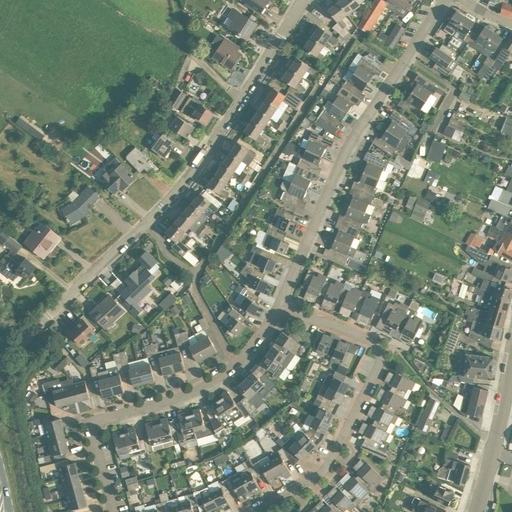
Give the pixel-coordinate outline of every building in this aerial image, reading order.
[(260,14),(269,0),(240,0),(240,1),(260,14)] [(364,1),(363,0),(341,0),(338,2),(348,15),(360,5),(364,1)] [(393,12),(397,6),(400,0),(386,0),(385,2),(381,0),(375,0),(358,27),(367,33),(384,6),(393,12)] [(407,12),(414,0),(400,0),(397,6),(407,12)] [(502,10),(503,0),(485,0),(489,2),(488,4),(502,10)] [(511,8),(508,6),(508,0),(503,0),(502,10),(501,14),(511,18),(511,8)] [(348,15),(338,2),(328,11),(337,23),(331,28),(340,35),(348,41),(352,35),(349,34),(349,33),(345,28),(347,26),(342,20),(348,15)] [(257,24),(238,12),(233,9),(227,17),(233,21),(228,28),(247,40),(257,24)] [(457,30),(465,17),(456,11),(447,24),(457,30)] [(469,42),(474,33),(470,30),(475,23),(465,17),(457,30),(466,36),(463,41),(467,44),(469,42)] [(392,50),(405,29),(398,24),(385,45),(392,50)] [(324,47),(328,40),(335,45),(337,42),(345,47),(348,42),(348,41),(340,35),(337,39),(319,27),(311,38),(324,47)] [(485,47),(494,33),(485,27),(480,34),(476,31),(474,33),(469,42),(467,44),(463,51),(466,53),(469,48),(475,51),(480,43),(485,47)] [(503,39),(494,33),(485,47),(494,52),(503,39)] [(503,65),(511,52),(511,34),(498,57),(491,68),(482,82),(485,84),(487,81),(489,83),(498,69),(500,70),(503,65)] [(331,51),(324,47),(311,38),(304,48),(327,65),(330,60),(326,58),(331,51)] [(236,52),(239,49),(225,40),(213,58),(231,69),(240,55),(236,52)] [(453,52),(442,45),(439,50),(449,57),(453,52)] [(448,78),(459,63),(449,57),(439,50),(436,48),(435,50),(434,49),(430,54),(431,55),(430,57),(437,62),(433,67),(448,78)] [(491,68),(498,57),(492,54),(490,58),(488,57),(484,63),(491,68)] [(383,71),(380,69),(384,64),(375,58),(369,55),(363,58),(363,57),(357,65),(353,62),(348,70),(349,70),(368,84),(374,74),(379,77),(383,71)] [(181,83),(185,72),(187,72),(191,60),(187,56),(187,57),(176,81),(181,83)] [(308,82),(312,75),(313,76),(316,72),(297,58),(289,69),(308,82)] [(303,88),(308,82),(289,69),(282,80),(301,93),(304,89),(303,88)] [(361,93),(368,84),(349,70),(343,79),(346,81),(342,88),(362,101),(365,96),(361,93)] [(200,86),(207,83),(201,72),(195,75),(200,86)] [(432,96),(438,88),(418,75),(414,80),(418,83),(412,93),(426,102),(431,95),(432,96)] [(155,87),(159,82),(151,77),(146,85),(150,88),(155,87)] [(214,114),(199,104),(200,102),(194,98),(192,100),(173,87),(167,103),(178,110),(191,118),(193,115),(207,125),(214,114)] [(278,108),(282,101),(296,110),(302,101),(288,92),(285,96),(273,88),(266,100),(278,108)] [(358,107),(362,101),(342,88),(336,95),(338,96),(333,104),(347,114),(354,104),(358,107)] [(467,102),(472,96),(463,90),(458,97),(467,102)] [(421,110),(426,102),(412,93),(405,102),(401,100),(397,105),(417,119),(422,111),(421,110)] [(271,119),(278,108),(266,100),(259,111),(271,119)] [(340,123),(347,114),(333,104),(328,101),(323,108),(324,108),(317,119),(319,120),(317,123),(334,134),(337,129),(341,132),(345,126),(340,123)] [(263,130),(271,119),(259,111),(251,122),(263,130)] [(187,138),(196,125),(176,112),(172,118),(175,120),(170,127),(187,138)] [(413,126),(393,112),(389,118),(393,121),(386,130),(405,143),(407,144),(411,138),(411,134),(408,133),(413,126)] [(448,126),(463,132),(467,124),(451,118),(448,126)] [(511,120),(506,118),(501,132),(509,135),(511,136),(511,120)] [(287,123),(280,119),(277,123),(284,128),(287,123)] [(430,123),(425,120),(421,126),(426,129),(430,123)] [(266,141),(259,136),(263,130),(251,122),(244,133),(263,145),(266,141)] [(284,128),(277,123),(274,127),(281,132),(284,128)] [(459,142),(463,132),(448,126),(444,135),(459,142)] [(400,150),(405,143),(386,130),(380,140),(376,137),(372,143),(392,157),(397,149),(400,150)] [(334,142),(312,132),(308,141),(310,142),(306,150),(322,157),(327,146),(331,148),(334,142)] [(165,158),(175,144),(163,135),(152,149),(165,158)] [(248,166),(256,155),(237,142),(230,153),(242,161),(241,162),(248,166)] [(148,173),(153,168),(146,161),(149,158),(135,148),(126,156),(126,159),(130,163),(140,174),(144,170),(148,173)] [(317,167),(322,157),(306,150),(302,158),(301,157),(297,166),(319,176),(322,169),(317,167)] [(234,172),(241,162),(242,161),(230,153),(222,164),(234,172)] [(69,163),(72,158),(67,154),(64,159),(69,163)] [(388,163),(366,154),(363,160),(368,162),(363,173),(379,179),(379,180),(384,181),(388,173),(385,172),(388,163)] [(451,163),(451,162),(454,163),(456,159),(453,158),(446,155),(444,160),(451,163)] [(410,163),(405,160),(402,165),(408,168),(410,163)] [(407,175),(412,177),(417,165),(412,163),(407,175)] [(125,188),(135,178),(121,164),(109,175),(107,173),(100,179),(114,194),(123,185),(125,188)] [(227,183),(234,172),(222,164),(215,175),(227,183)] [(257,164),(253,169),(258,172),(262,167),(257,164)] [(316,182),(319,176),(297,166),(293,174),(289,173),(286,181),(307,190),(312,180),(316,182)] [(429,170),(424,182),(432,186),(437,174),(429,170)] [(250,177),(244,173),(241,177),(248,181),(250,177)] [(374,197),(378,188),(376,188),(379,180),(379,179),(363,173),(359,183),(354,181),(352,188),(374,197)] [(226,199),(234,188),(227,183),(215,175),(207,186),(226,199)] [(245,186),(248,181),(241,177),(238,181),(245,186)] [(302,201),(307,190),(286,181),(285,181),(283,182),(280,187),(282,190),(285,192),(281,201),(303,211),(307,203),(302,201)] [(83,215),(98,198),(87,188),(73,203),(62,209),(71,225),(84,217),(83,215)] [(371,216),(374,207),(370,206),(374,197),(352,188),(349,194),(354,196),(349,206),(371,216)] [(511,193),(506,191),(502,190),(497,201),(491,199),(487,209),(502,215),(506,217),(511,205),(511,193)] [(268,196),(265,191),(258,194),(261,200),(268,196)] [(221,212),(217,208),(200,194),(191,204),(202,213),(207,207),(217,216),(221,212)] [(412,217),(424,222),(432,201),(419,197),(412,217)] [(208,218),(202,213),(191,204),(183,213),(194,223),(193,223),(199,228),(206,234),(209,230),(202,224),(208,218)] [(367,224),(371,216),(349,206),(345,217),(340,215),(337,221),(360,231),(363,223),(367,224)] [(254,214),(248,211),(245,217),(251,220),(254,214)] [(293,235),(298,224),(292,222),(294,216),(282,211),(280,217),(283,218),(278,228),(293,235)] [(206,234),(199,228),(193,223),(194,223),(183,213),(174,223),(185,233),(189,228),(196,234),(197,233),(202,238),(206,234)] [(399,216),(392,213),(389,220),(396,223),(399,216)] [(511,218),(511,219),(506,217),(502,215),(495,228),(499,229),(505,232),(511,235),(511,218)] [(243,235),(246,228),(243,226),(246,220),(242,218),(239,224),(238,224),(235,231),(243,235)] [(351,247),(354,238),(356,239),(360,231),(337,221),(335,227),(339,229),(335,240),(351,247)] [(16,254),(22,246),(9,236),(12,233),(0,223),(0,244),(2,246),(4,245),(16,254)] [(191,248),(186,244),(191,238),(185,233),(174,223),(165,233),(175,242),(171,247),(183,257),(191,248)] [(511,235),(505,232),(499,229),(495,228),(492,226),(486,234),(499,242),(494,250),(494,251),(511,261),(511,235)] [(43,258),(60,238),(48,228),(43,235),(36,229),(25,243),(43,258)] [(285,254),(289,244),(283,241),(286,236),(274,231),(268,228),(262,243),(262,244),(264,245),(285,254)] [(478,249),(483,239),(476,236),(471,233),(465,244),(468,246),(478,249)] [(345,265),(349,256),(347,255),(351,247),(335,240),(330,251),(326,249),(323,255),(345,265)] [(272,273),(277,262),(271,260),(273,254),(254,245),(251,252),(254,253),(249,263),(272,273)] [(511,272),(511,270),(493,262),(489,260),(491,256),(483,252),(478,249),(468,246),(466,251),(481,265),(486,266),(483,272),(487,273),(494,276),(508,282),(511,272)] [(492,255),(494,251),(494,250),(486,246),(483,252),(491,256),(492,255)] [(157,262),(147,252),(139,259),(143,263),(125,280),(130,285),(121,294),(126,300),(123,303),(136,317),(143,310),(137,304),(151,290),(144,283),(152,275),(148,271),(157,262)] [(33,274),(32,273),(36,267),(25,258),(20,266),(7,255),(1,262),(19,276),(20,275),(26,280),(27,279),(29,281),(30,280),(33,277),(33,274)] [(208,265),(214,271),(222,263),(215,258),(208,265)] [(365,267),(361,260),(355,263),(359,270),(365,267)] [(263,293),(268,283),(263,280),(265,275),(254,269),(247,264),(240,273),(249,279),(251,281),(249,286),(263,293)] [(511,294),(511,290),(498,284),(496,289),(490,286),(494,276),(487,273),(483,272),(474,268),(471,274),(484,280),(480,289),(510,302),(511,294)] [(176,278),(171,273),(167,277),(172,282),(176,278)] [(319,297),(319,295),(325,281),(327,277),(319,274),(317,278),(307,274),(301,288),(307,290),(304,299),(314,303),(317,296),(319,297)] [(176,278),(172,282),(170,284),(176,291),(182,285),(176,278)] [(336,304),(337,302),(343,288),(344,285),(336,281),(335,285),(325,281),(319,295),(325,297),(321,306),(331,310),(334,303),(336,304)] [(506,313),(510,302),(480,289),(476,287),(474,294),(480,296),(478,305),(490,308),(490,309),(506,313)] [(260,306),(255,302),(258,297),(244,288),(234,302),(240,306),(253,315),(260,306)] [(354,310),(360,296),(362,292),(354,289),(352,292),(343,288),(337,302),(342,305),(339,313),(349,318),(352,311),(354,311),(354,310)] [(394,299),(397,292),(391,289),(387,296),(394,299)] [(457,303),(460,298),(449,292),(446,298),(457,303)] [(159,305),(165,311),(178,299),(171,293),(159,305)] [(191,302),(187,294),(181,298),(185,305),(191,302)] [(125,311),(110,296),(90,314),(105,329),(114,321),(125,311)] [(371,319),(379,299),(371,296),(370,300),(360,296),(354,310),(360,312),(356,321),(366,325),(369,318),(371,319)] [(416,317),(418,313),(416,312),(421,304),(412,299),(409,307),(406,312),(404,315),(397,329),(402,332),(398,340),(408,345),(411,338),(413,339),(423,321),(416,317)] [(396,330),(397,329),(404,315),(406,312),(409,307),(401,303),(400,305),(395,302),(393,305),(389,303),(380,320),(385,323),(381,331),(391,336),(394,329),(396,330)] [(244,317),(234,310),(233,308),(230,304),(218,319),(225,324),(225,325),(229,328),(226,333),(233,339),(237,334),(238,335),(245,326),(240,322),(244,317)] [(174,316),(180,312),(175,306),(169,310),(174,316)] [(501,329),(505,317),(489,313),(487,319),(482,318),(484,311),(471,307),(468,316),(472,318),(472,321),(473,321),(501,329)] [(442,323),(448,326),(452,319),(446,316),(442,323)] [(199,342),(207,357),(217,352),(208,336),(207,337),(204,332),(210,329),(204,318),(198,321),(203,330),(195,335),(199,342)] [(81,345),(95,332),(83,320),(69,333),(81,345)] [(498,340),(501,329),(473,321),(472,323),(471,327),(468,337),(479,342),(490,349),(493,339),(498,340)] [(141,325),(134,323),(132,332),(139,334),(141,325)] [(453,354),(458,341),(476,348),(479,342),(468,337),(460,333),(461,333),(451,328),(443,350),(453,354)] [(190,344),(186,331),(181,333),(184,345),(190,344)] [(301,338),(292,331),(288,336),(282,332),(276,341),(290,351),(297,342),(298,343),(301,338)] [(184,345),(181,333),(175,335),(178,347),(184,345)] [(327,354),(330,347),(335,349),(339,341),(340,338),(335,336),(333,338),(323,334),(317,350),(316,352),(317,354),(321,356),(323,355),(324,353),(327,354)] [(286,368),(295,355),(290,351),(276,341),(274,339),(270,345),(273,346),(267,355),(286,368),(285,368),(286,368)] [(347,365),(352,354),(346,351),(349,345),(339,341),(335,349),(330,361),(339,365),(342,363),(347,365)] [(207,357),(199,342),(189,347),(197,363),(207,357)] [(170,355),(168,350),(158,352),(156,343),(150,345),(153,357),(159,356),(159,358),(164,375),(174,373),(170,355)] [(153,357),(150,345),(149,345),(144,347),(147,358),(148,359),(153,357)] [(144,384),(138,361),(128,363),(125,351),(119,353),(125,374),(130,373),(133,387),(144,384)] [(120,376),(125,374),(119,353),(113,354),(115,361),(116,366),(107,369),(107,370),(107,371),(114,395),(124,392),(120,376)] [(185,370),(181,353),(170,355),(174,373),(185,370)] [(491,380),(493,358),(461,354),(458,376),(452,376),(449,381),(465,383),(473,384),(474,378),(491,380)] [(278,379),(285,368),(286,368),(267,355),(261,364),(258,362),(255,367),(264,375),(268,369),(274,373),(272,375),(273,378),(275,379),(278,379)] [(72,362),(67,356),(63,360),(67,364),(68,365),(72,362)] [(149,364),(148,359),(147,358),(138,361),(144,384),(155,381),(150,364),(149,364)] [(421,373),(426,365),(415,359),(413,362),(421,373)] [(59,372),(63,368),(59,364),(55,368),(59,372)] [(114,395),(107,371),(107,370),(106,370),(106,371),(98,373),(96,366),(89,367),(93,380),(98,378),(99,381),(98,381),(103,398),(114,395)] [(337,371),(346,374),(348,369),(339,366),(337,371)] [(264,375),(255,367),(251,371),(253,373),(245,380),(261,397),(268,390),(264,386),(265,385),(259,379),(264,375)] [(323,384),(324,384),(330,387),(345,395),(349,385),(343,382),(346,376),(335,371),(333,375),(331,374),(327,375),(323,384)] [(390,391),(403,398),(408,389),(411,391),(415,383),(397,373),(396,375),(389,372),(384,382),(392,386),(390,391)] [(68,404),(63,387),(62,382),(59,383),(58,380),(43,384),(47,396),(53,394),(57,407),(68,404)] [(261,397),(245,380),(237,387),(246,396),(241,401),(251,415),(257,409),(253,404),(261,397)] [(90,398),(85,381),(74,384),(79,401),(90,398)] [(485,404),(488,391),(474,387),(474,385),(473,384),(465,383),(463,390),(467,391),(466,399),(470,401),(485,404)] [(79,401),(74,384),(63,387),(68,404),(79,401)] [(345,395),(330,387),(324,384),(316,399),(340,411),(342,406),(340,404),(345,395)] [(403,408),(407,400),(403,398),(390,391),(388,390),(387,392),(380,389),(375,399),(384,403),(381,408),(395,415),(399,406),(403,408)] [(33,403),(38,396),(32,391),(31,393),(27,390),(23,396),(27,399),(33,403)] [(245,419),(251,415),(241,401),(236,404),(227,391),(221,395),(223,398),(220,401),(234,422),(243,416),(245,419)] [(428,431),(440,402),(431,398),(419,428),(428,431)] [(482,418),(485,404),(470,401),(466,399),(463,398),(460,412),(466,418),(467,414),(482,418)] [(337,416),(340,411),(316,399),(309,414),(329,424),(334,415),(337,416)] [(234,422),(220,401),(216,403),(214,400),(208,404),(217,417),(211,421),(216,433),(219,440),(228,435),(224,427),(227,425),(229,427),(235,424),(234,422)] [(398,417),(395,415),(381,408),(380,407),(379,409),(372,406),(367,415),(375,420),(372,425),(390,434),(389,434),(391,435),(396,426),(394,425),(398,417)] [(216,433),(211,421),(204,423),(200,409),(193,411),(194,414),(190,416),(196,439),(216,433)] [(196,439),(190,416),(186,417),(185,413),(178,415),(182,429),(176,430),(180,444),(196,439)] [(324,434),(329,424),(309,414),(303,426),(303,427),(308,430),(309,426),(317,430),(314,435),(324,442),(327,435),(324,434)] [(173,440),(174,445),(178,444),(180,444),(176,430),(171,432),(167,418),(160,420),(161,424),(157,425),(162,443),(173,440)] [(63,430),(60,419),(43,424),(46,434),(63,430)] [(34,421),(27,423),(29,429),(36,427),(35,426),(34,421)] [(147,453),(153,451),(151,446),(162,443),(157,425),(153,426),(152,422),(145,424),(149,438),(144,440),(147,453)] [(377,449),(382,440),(385,442),(389,434),(390,434),(372,425),(371,424),(370,426),(363,423),(358,432),(366,437),(360,448),(385,461),(389,455),(377,449)] [(147,453),(144,440),(138,441),(134,427),(127,429),(128,433),(124,434),(129,452),(140,449),(142,454),(147,453)] [(324,442),(314,435),(310,439),(305,434),(307,431),(308,430),(303,427),(293,437),(309,453),(316,445),(318,447),(324,442)] [(66,441),(63,430),(46,434),(49,445),(66,441)] [(129,452),(124,434),(120,435),(119,432),(112,434),(118,455),(129,452)] [(446,443),(449,437),(442,434),(439,441),(446,443)] [(309,453),(293,437),(292,436),(285,444),(279,438),(276,441),(283,448),(289,460),(292,464),(295,464),(300,459),(301,461),(309,453)] [(69,452),(66,441),(49,445),(52,456),(53,456),(54,460),(64,457),(67,452),(69,452)] [(234,448),(238,455),(245,452),(241,444),(234,448)] [(289,460),(283,448),(277,451),(280,456),(271,461),(280,477),(283,475),(285,479),(291,475),(284,463),(289,460)] [(458,456),(447,452),(445,459),(446,459),(443,467),(439,470),(436,477),(464,485),(470,466),(456,462),(458,456)] [(222,463),(219,456),(214,459),(217,465),(222,463)] [(270,462),(267,457),(253,465),(260,477),(264,474),(271,486),(278,483),(276,480),(280,477),(271,461),(270,462)] [(260,477),(253,465),(249,459),(242,463),(242,464),(236,468),(238,473),(250,494),(254,492),(255,495),(262,492),(255,479),(260,477)] [(376,485),(382,478),(368,464),(366,464),(366,465),(360,460),(353,468),(359,474),(355,478),(366,489),(373,482),(376,485)] [(78,474),(75,463),(59,467),(62,478),(78,474)] [(190,476),(195,471),(198,470),(197,465),(185,469),(187,477),(190,476)] [(129,476),(126,466),(119,468),(122,478),(129,476)] [(250,494),(238,473),(231,477),(228,478),(224,481),(230,493),(235,490),(242,503),(248,499),(246,496),(250,494)] [(64,489),(81,484),(78,474),(62,478),(64,489)] [(366,489),(355,478),(354,477),(352,479),(347,474),(339,481),(346,488),(342,492),(353,503),(360,496),(363,498),(369,492),(366,489)] [(403,477),(397,474),(395,479),(401,482),(403,477)] [(127,485),(138,482),(136,477),(125,480),(127,485)] [(225,495),(230,493),(224,481),(219,483),(221,488),(211,493),(219,510),(223,508),(224,511),(231,508),(225,495)] [(453,493),(445,489),(446,488),(432,481),(429,487),(436,490),(432,499),(449,507),(453,498),(451,497),(453,493)] [(136,489),(139,488),(138,482),(127,485),(129,491),(136,489)] [(84,495),(81,484),(64,489),(67,500),(84,495)] [(413,497),(416,491),(405,486),(402,492),(413,497)] [(349,511),(356,506),(353,503),(342,492),(341,491),(339,492),(334,487),(326,495),(333,502),(329,506),(335,511),(349,511)] [(219,510),(211,493),(208,488),(207,488),(198,492),(198,491),(193,493),(194,494),(198,506),(204,505),(207,511),(215,511),(219,510)] [(198,506),(194,494),(178,498),(179,504),(181,511),(193,511),(192,508),(198,506)] [(87,506),(84,495),(67,500),(70,511),(87,506)] [(444,511),(415,498),(409,510),(412,511),(444,511)] [(181,511),(179,504),(169,507),(167,501),(161,503),(163,511),(181,511)] [(335,511),(329,506),(328,505),(326,506),(321,501),(313,509),(316,511),(335,511)] [(163,511),(161,503),(161,502),(156,504),(157,510),(149,511),(163,511)]
